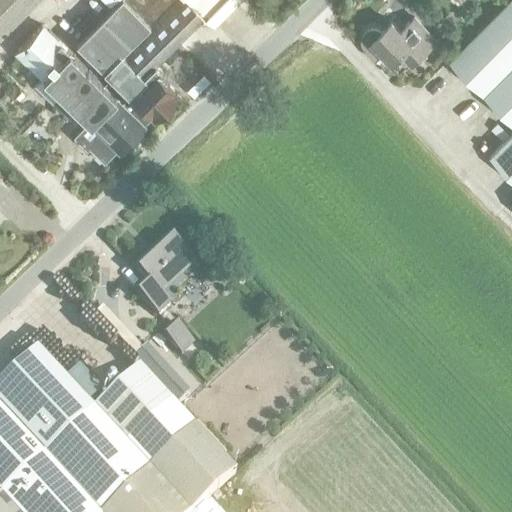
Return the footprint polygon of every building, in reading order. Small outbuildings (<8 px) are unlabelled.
[(0,0),(0,37),(37,0),(0,0)] [(236,0),(115,0),(75,43),(102,69),(154,119),(180,93),(154,68),(209,10),(218,18),(236,0)] [(511,0),(507,0),(450,58),(511,120),(511,133),(490,155),(511,176),(511,0)] [(401,31),(391,20),(381,29),(379,27),(378,26),(376,26),(374,25),(372,25),(370,25),(368,26),(366,27),(364,28),(363,30),(362,30),(361,32),(361,34),(361,36),(361,38),(361,39),(361,40),(362,42),(363,44),(374,58),(383,50),(392,59),(402,50),(412,60),(435,39),(413,16),(403,25),(405,27),(401,31)] [(60,95),(87,121),(72,136),(86,149),(89,145),(104,159),(115,148),(119,151),(146,125),(116,97),(117,96),(68,48),(43,21),(13,51),(2,63),(6,66),(3,69),(0,65),(0,73),(14,87),(20,80),(23,83),(27,79),(52,103),(60,95)] [(0,196),(10,188),(0,177),(0,196)] [(147,285),(136,295),(158,318),(171,306),(163,296),(196,265),(172,239),(136,273),(147,285)] [(194,344),(172,323),(161,334),(182,356),(194,344)] [(0,497),(0,511),(215,511),(206,501),(236,474),(139,369),(93,412),(37,351),(0,385),(0,408),(44,457),(0,497)]
